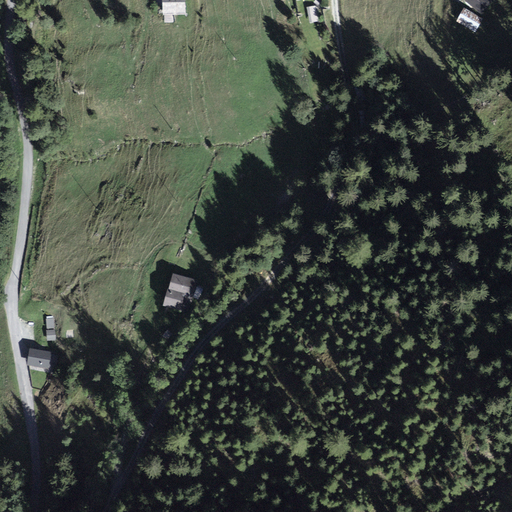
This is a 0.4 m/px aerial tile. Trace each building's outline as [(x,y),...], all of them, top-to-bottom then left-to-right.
[(185,0),(164,0),(165,18),(186,17),(185,0)] [(498,0),(465,0),(464,1),(483,18),(498,0)] [(316,4),(308,5),(310,20),(318,19),(316,4)] [(482,20),(465,10),(457,24),(474,33),(482,20)] [(197,281),(172,275),(164,308),(179,312),(183,296),(193,298),(197,281)] [(53,320),(45,321),(47,341),(55,340),(53,320)] [(51,353),(31,350),(28,368),(49,371),(51,353)]
